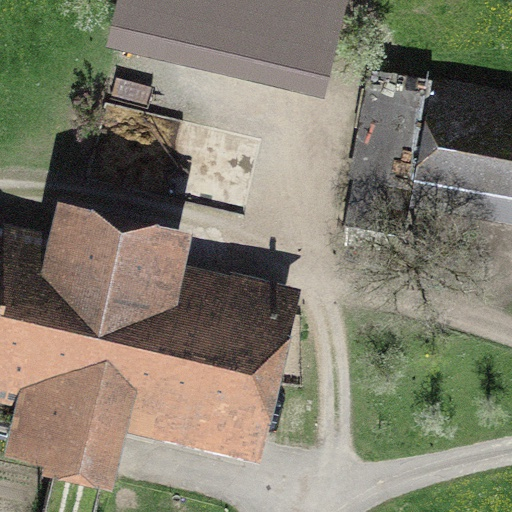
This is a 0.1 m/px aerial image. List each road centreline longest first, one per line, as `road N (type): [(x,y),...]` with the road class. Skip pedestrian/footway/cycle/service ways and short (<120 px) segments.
road 1 (track): [(297,142),(334,327),(339,440),(314,511)]
road 2 (track): [(511,451),(372,483),(324,511)]
road 3 (track): [(160,462),(297,511)]
